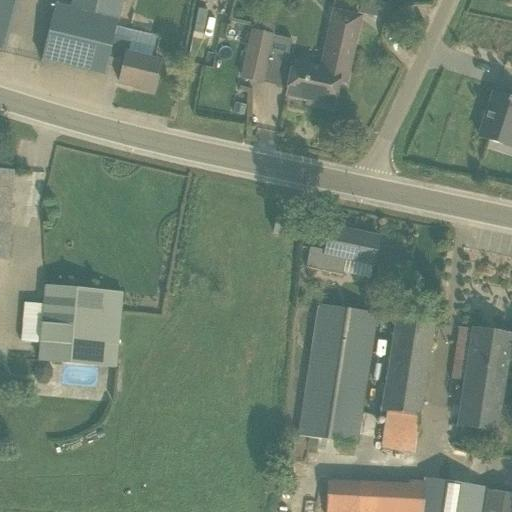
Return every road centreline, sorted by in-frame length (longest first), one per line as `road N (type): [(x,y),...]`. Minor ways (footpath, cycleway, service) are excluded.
road 1 (tertiary): [(371,190),(0,97)]
road 2 (unclassified): [(371,190),(450,0)]
road 3 (tertiary): [(511,220),(371,190)]
